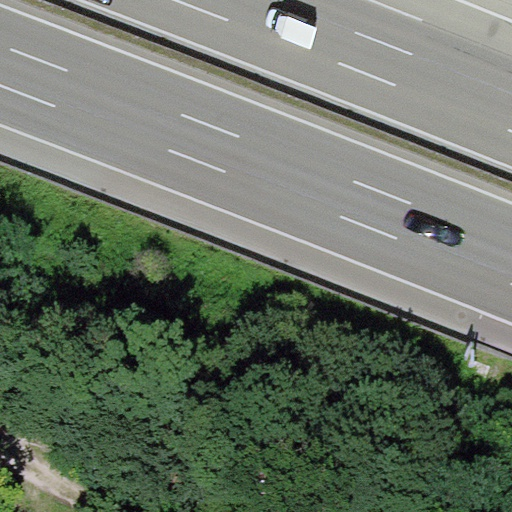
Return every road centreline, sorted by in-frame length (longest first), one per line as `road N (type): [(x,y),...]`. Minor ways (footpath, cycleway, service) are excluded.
road 1 (motorway): [(0,64),(511,263)]
road 2 (motorway): [(511,93),(273,0)]
